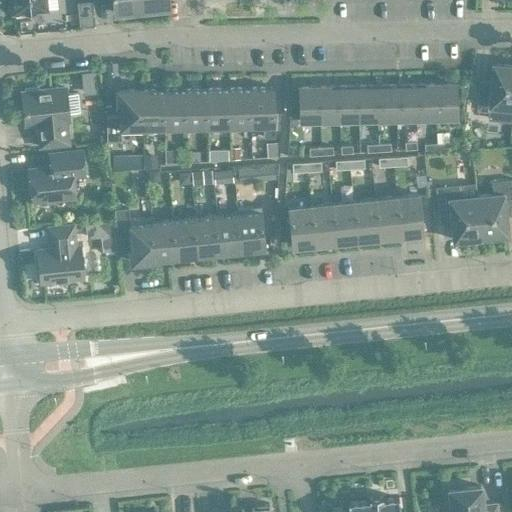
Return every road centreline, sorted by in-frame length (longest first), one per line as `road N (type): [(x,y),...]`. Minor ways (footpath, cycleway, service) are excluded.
road 1 (residential): [(511,30),(0,54)]
road 2 (residential): [(511,274),(5,322)]
road 3 (tertiary): [(511,316),(156,351)]
road 4 (residential): [(303,468),(267,465),(20,492)]
road 5 (residential): [(511,446),(303,468)]
road 6 (tertiary): [(12,388),(100,375),(156,351)]
road 7 (tertiary): [(156,351),(9,357)]
